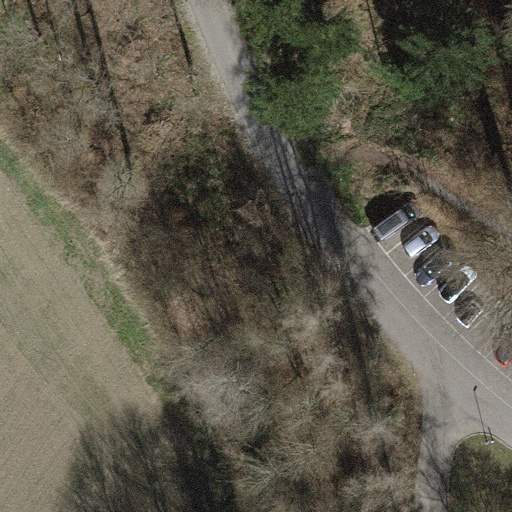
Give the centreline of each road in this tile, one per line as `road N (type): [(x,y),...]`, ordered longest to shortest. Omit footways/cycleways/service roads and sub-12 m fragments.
road 1 (unclassified): [(206,0),(245,91),(335,245),(403,331),(511,427)]
road 2 (track): [(270,138),(360,141),(511,219)]
